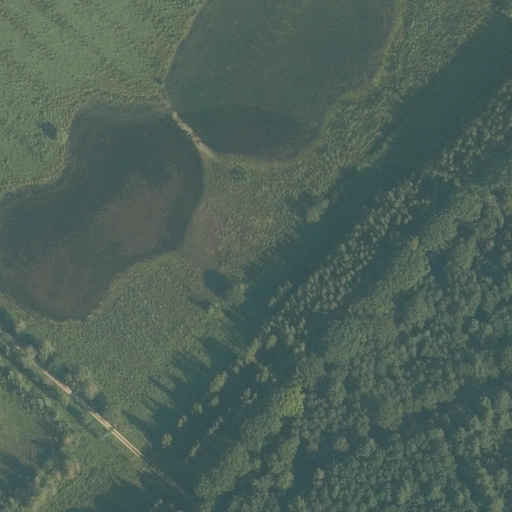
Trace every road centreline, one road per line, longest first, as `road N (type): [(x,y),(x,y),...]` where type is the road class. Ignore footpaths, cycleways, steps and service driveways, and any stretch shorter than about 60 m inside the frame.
road 1 (track): [(511,166),(257,454)]
road 2 (track): [(0,328),(199,511)]
road 3 (track): [(288,511),(322,475),(511,383)]
